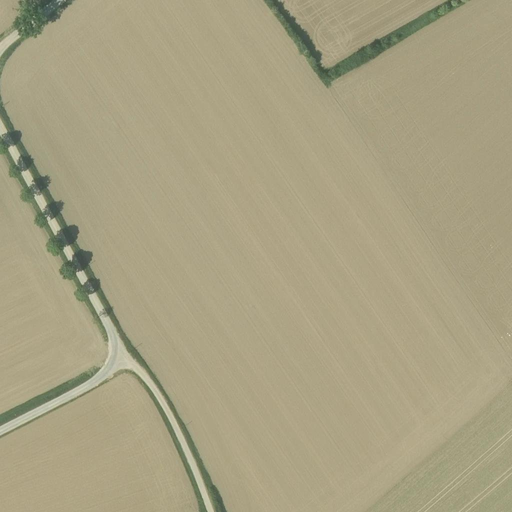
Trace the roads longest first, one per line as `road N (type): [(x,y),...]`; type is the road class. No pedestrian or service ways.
road 1 (unclassified): [(0,124),(121,358)]
road 2 (unclassified): [(210,511),(153,385),(121,358)]
road 3 (unclassified): [(121,358),(93,382),(0,430)]
